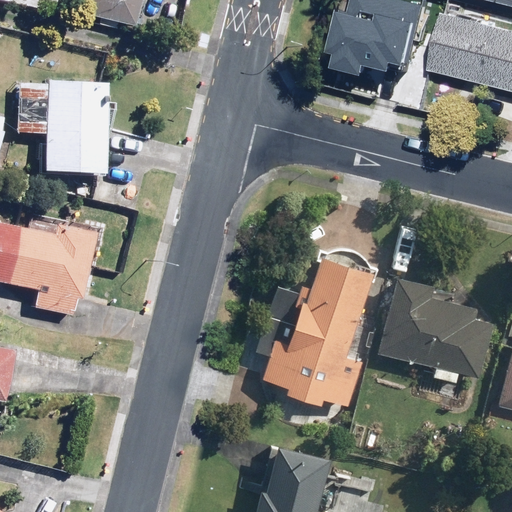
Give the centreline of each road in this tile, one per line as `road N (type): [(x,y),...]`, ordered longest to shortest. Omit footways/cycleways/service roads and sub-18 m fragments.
road 1 (residential): [(130,511),(231,122)]
road 2 (residential): [(231,122),(511,190)]
road 3 (residential): [(231,122),(258,0)]
